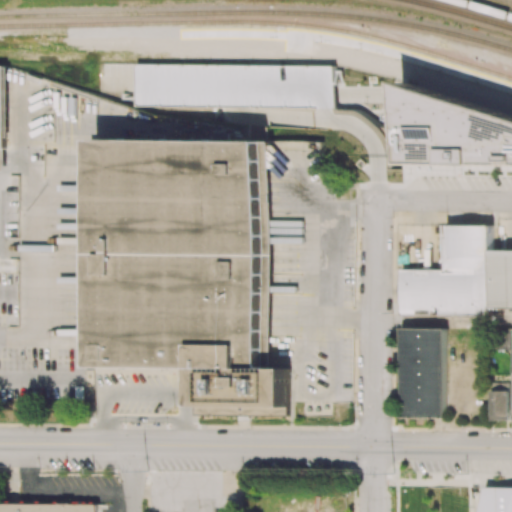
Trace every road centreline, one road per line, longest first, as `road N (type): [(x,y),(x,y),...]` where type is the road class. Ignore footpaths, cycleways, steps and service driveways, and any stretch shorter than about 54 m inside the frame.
road 1 (tertiary): [(511,447),(0,447)]
road 2 (residential): [(376,199),(374,511)]
road 3 (residential): [(511,200),(376,199)]
